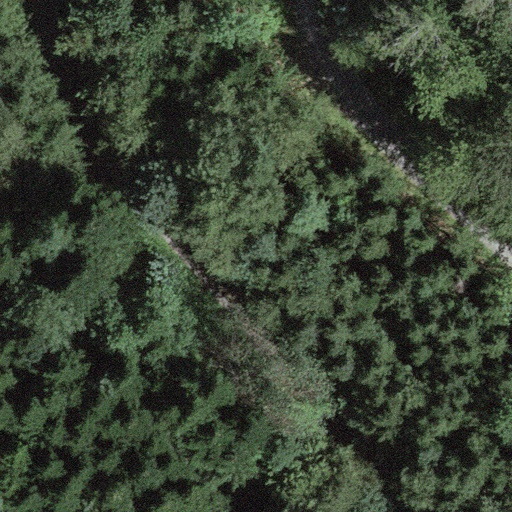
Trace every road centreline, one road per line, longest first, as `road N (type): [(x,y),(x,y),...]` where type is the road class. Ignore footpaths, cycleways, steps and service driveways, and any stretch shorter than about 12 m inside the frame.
road 1 (track): [(40,0),(56,59),(157,210),(351,446),(394,511)]
road 2 (track): [(316,0),(348,92),(511,244)]
